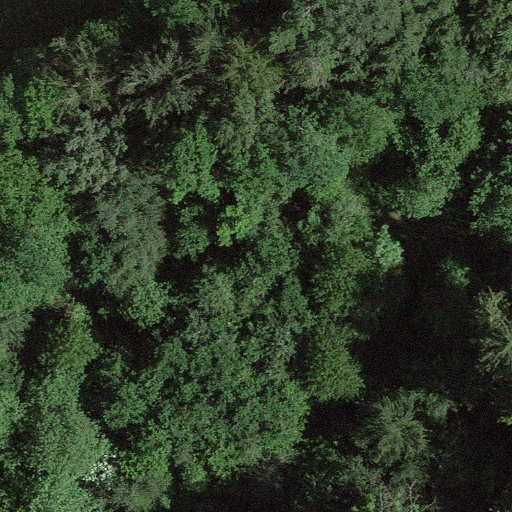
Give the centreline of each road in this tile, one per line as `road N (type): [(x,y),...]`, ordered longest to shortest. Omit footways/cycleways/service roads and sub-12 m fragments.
road 1 (track): [(0,138),(511,244)]
road 2 (track): [(0,100),(247,0)]
